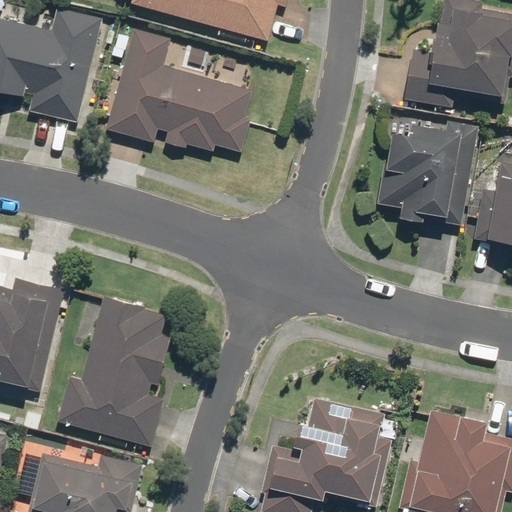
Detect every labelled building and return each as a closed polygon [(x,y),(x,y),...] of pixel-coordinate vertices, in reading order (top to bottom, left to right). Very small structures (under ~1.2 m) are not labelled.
[(128,0),(127,5),(266,43),(276,7),(284,9),(286,0),(128,0)] [(410,51),(400,101),(450,110),(453,92),(509,103),(511,87),(511,15),(481,9),(483,2),(469,0),(443,0),(439,24),(431,22),(425,54),(410,51)] [(0,105),(75,124),(101,18),(54,6),(48,31),(0,19),(0,105)] [(130,28),(103,130),(151,143),(155,132),(165,134),(163,143),(184,149),(185,145),(210,152),(212,147),(240,155),(250,120),(243,118),(250,91),(162,67),(170,39),(130,28)] [(460,223),(478,127),(446,121),(444,133),(405,126),(403,137),(386,134),(373,206),(397,210),(395,221),(421,225),(422,216),(460,223)] [(511,160),(502,159),(497,190),(482,188),(472,243),(511,250),(511,160)] [(0,292),(0,380),(45,391),(69,293),(10,279),(6,294),(0,292)] [(53,421),(55,421),(149,447),(161,400),(142,395),(147,375),(160,378),(171,336),(159,333),(164,314),(101,298),(79,379),(65,376),(53,421)] [(268,444),(253,511),(256,511),(310,511),(314,493),(375,507),(390,439),(378,436),(384,413),(310,396),(303,424),(290,421),(284,448),(268,444)] [(399,508),(397,511),(499,511),(504,493),(510,495),(511,487),(511,439),(479,431),(481,422),(426,409),(413,460),(405,457),(392,506),(399,508)] [(52,446),(22,441),(10,511),(116,511),(117,509),(121,510),(124,488),(134,490),(138,462),(96,454),(94,463),(51,456),(52,446)]
